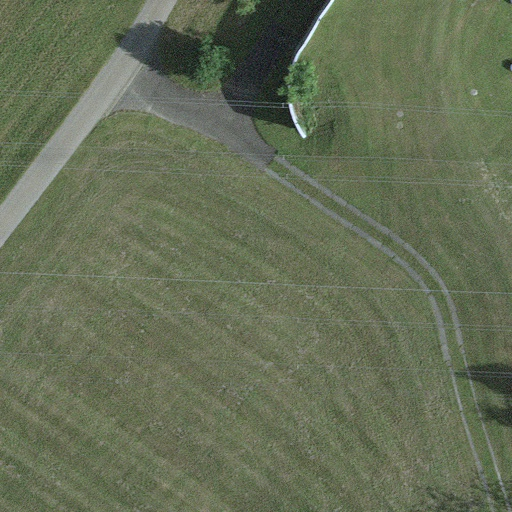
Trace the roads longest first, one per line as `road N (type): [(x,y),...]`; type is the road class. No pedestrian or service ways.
road 1 (track): [(125,72),(217,122),(435,275),(488,446)]
road 2 (residential): [(169,0),(0,245)]
